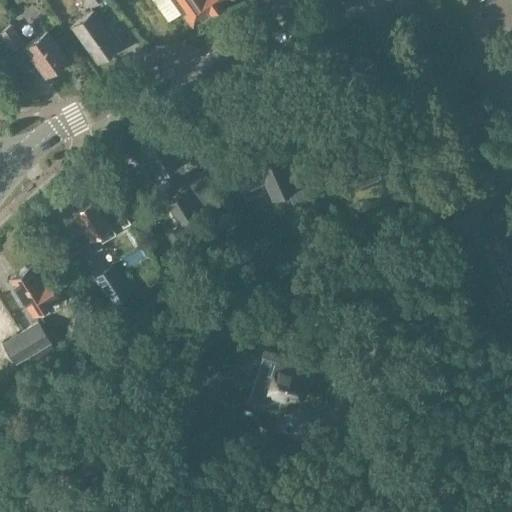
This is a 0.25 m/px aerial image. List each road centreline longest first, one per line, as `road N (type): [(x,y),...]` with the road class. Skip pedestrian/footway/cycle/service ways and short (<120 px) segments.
road 1 (residential): [(317,511),(427,128)]
road 2 (tertiary): [(20,161),(57,129),(106,104),(348,0)]
